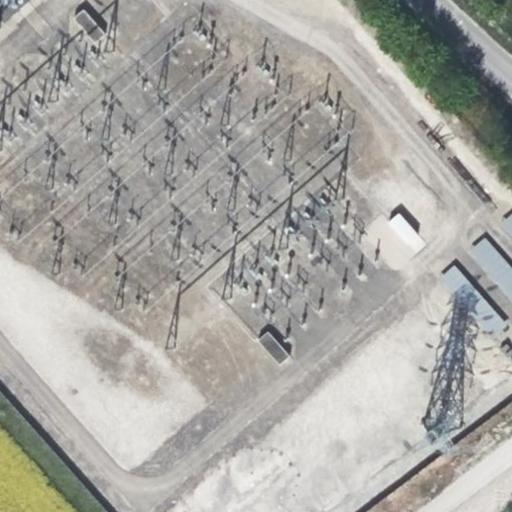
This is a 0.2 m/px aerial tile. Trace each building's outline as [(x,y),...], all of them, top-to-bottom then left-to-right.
[(86,7),(74,17),(96,41),(107,31),(86,7)] [(511,241),(511,212),(497,226),(511,241)] [(420,238),(398,213),(385,224),(408,249),(420,238)] [(511,302),(511,267),(484,236),(467,251),(511,302)] [(492,338),(508,323),(452,264),(436,279),(492,338)] [(288,353),(267,329),(258,338),(279,361),(288,353)]
